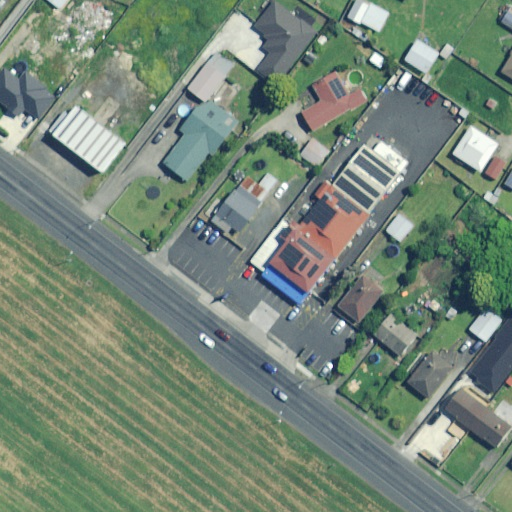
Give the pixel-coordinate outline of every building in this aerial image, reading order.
[(66,0),(48,0),(60,9),(66,0)] [(370,5),(360,0),(356,0),(348,18),(360,24),(370,5)] [(269,40),(263,49),(259,54),(247,46),(239,57),(277,85),(315,32),(274,2),(254,29),(269,40)] [(511,13),(508,11),(501,22),(511,28),(511,13)] [(84,54),(57,33),(28,70),(55,92),(84,54)] [(439,54),(418,40),(405,60),(427,74),(439,54)] [(233,65),(218,52),(188,88),(203,101),(233,65)] [(511,52),(500,72),(511,78),(511,52)] [(348,97),(336,74),(313,86),(322,103),(302,113),(312,131),(366,102),(360,90),(348,97)] [(227,114),(208,97),(179,129),(187,136),(164,161),(186,181),(232,130),(221,121),(227,114)] [(126,144),(77,105),(62,124),(58,120),(49,132),(103,173),(126,144)] [(497,145),(471,128),(453,154),(479,172),(497,145)] [(265,270),(304,299),(397,173),(358,144),(265,270)] [(507,164),(496,157),(486,174),(497,180),(507,164)] [(511,169),(503,184),(511,189),(511,169)] [(240,233),(262,203),(276,183),(266,175),(260,183),(247,173),(237,186),(212,221),(228,233),(232,227),(240,233)] [(413,226),(399,215),(386,231),(401,242),(413,226)] [(384,293),(363,276),(339,307),(360,324),(384,293)] [(502,322),(485,309),(470,329),(486,342),(502,322)] [(417,335),(390,315),(375,336),(401,356),(417,335)] [(453,367),(432,351),(409,382),(429,398),(453,367)] [(511,427),(461,388),(444,409),(495,449),(511,427)]
